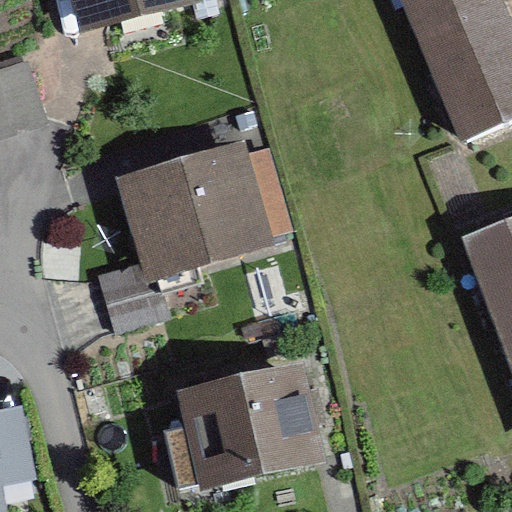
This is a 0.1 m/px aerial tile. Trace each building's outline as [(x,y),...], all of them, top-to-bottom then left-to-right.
[(86,0),(100,52),(218,24),(211,0),(86,0)] [(511,2),(511,0),(401,0),(474,160),(511,142),(511,2)] [(0,80),(26,147),(53,137),(27,70),(0,80)] [(0,80),(0,156),(26,147),(0,80)] [(264,158),(131,191),(152,274),(159,299),(291,266),(264,158)] [(511,234),(466,255),(511,357),(511,234)] [(168,330),(159,299),(152,274),(103,288),(119,343),(168,330)] [(317,384),(198,409),(218,507),(337,483),(317,384)] [(1,395),(0,395),(0,477),(15,475),(1,395)]
